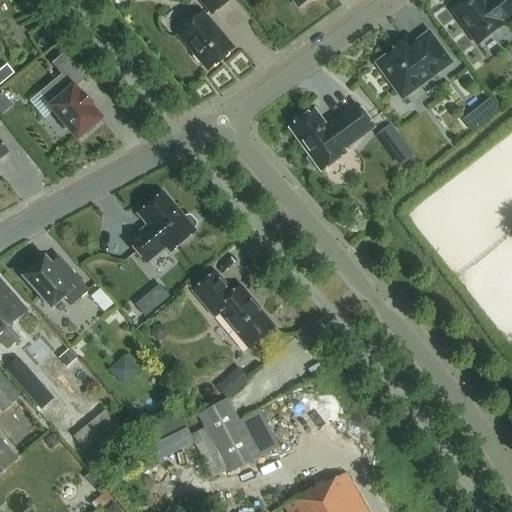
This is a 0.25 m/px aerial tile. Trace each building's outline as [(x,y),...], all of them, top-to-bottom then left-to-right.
[(197,0),(211,15),(228,0),(197,0)] [(511,14),(511,0),(487,0),(484,3),(481,0),(466,0),(452,11),(477,45),(505,25),(502,21),(511,14)] [(203,14),(179,34),(209,69),(233,49),(203,14)] [(450,63),(429,34),(413,46),(407,37),(393,47),(396,51),(379,64),(403,97),(450,63)] [(94,125),(101,119),(91,107),(80,93),(79,94),(69,82),(80,73),(64,55),(53,64),(63,76),(46,90),(57,102),(51,107),(78,139),(85,133),(87,136),(96,128),(94,125)] [(6,66),(0,70),(0,84),(1,86),(14,75),(6,66)] [(3,94),(0,96),(0,113),(2,116),(13,107),(3,94)] [(489,100),(479,108),(488,119),(498,111),(489,100)] [(374,128),(357,104),(333,122),(334,124),(328,128),(315,110),(290,128),(310,156),(307,160),(314,169),(319,168),(322,172),(346,154),(344,150),(374,128)] [(391,125),(377,135),(392,156),(406,145),(391,125)] [(0,159),(8,153),(0,142),(0,159)] [(164,193),(139,214),(149,226),(129,243),(146,264),(166,247),(171,253),(196,232),(193,229),(196,226),(197,223),(191,217),(188,216),(185,219),(164,193)] [(24,277),(52,308),(65,297),(73,306),(90,291),(70,268),(61,276),(45,258),(24,277)] [(193,292),(211,313),(215,317),(219,314),(249,349),(275,328),(254,303),(254,301),(241,286),(233,293),(216,272),(193,292)] [(0,334),(9,326),(26,311),(15,297),(6,305),(0,299),(0,334)] [(146,297),(137,305),(147,317),(156,308),(146,297)] [(9,326),(0,334),(0,341),(8,350),(21,339),(9,326)] [(24,392),(37,380),(18,358),(5,370),(24,392)] [(232,397),(254,378),(244,366),(221,384),(232,397)] [(2,376),(0,377),(0,409),(3,413),(20,397),(2,376)] [(159,384),(159,389),(165,396),(170,396),(174,393),(173,388),(167,382),(163,381),(159,384)] [(230,473),(258,457),(228,400),(199,416),(230,473)] [(164,460),(199,441),(191,426),(156,446),(164,460)] [(0,472),(17,458),(0,436),(0,472)] [(53,436),(47,441),(53,448),(59,443),(53,436)] [(366,511),(347,475),(285,508),(287,511),(366,511)] [(107,491),(92,504),(98,511),(113,498),(107,491)] [(122,511),(115,503),(104,511),(103,511),(122,511)]
